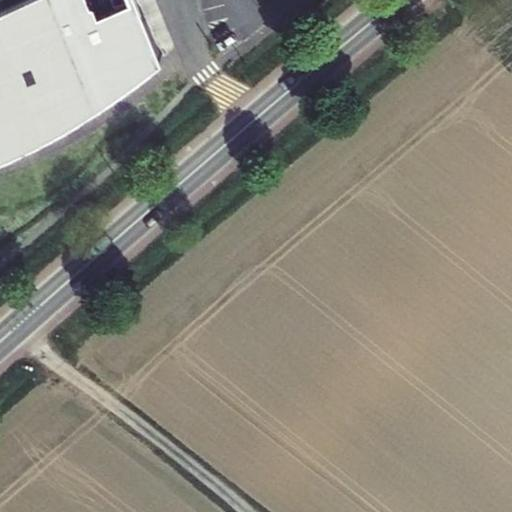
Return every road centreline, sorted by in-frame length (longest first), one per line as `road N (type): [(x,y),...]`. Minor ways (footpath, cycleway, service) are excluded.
road 1 (secondary): [(396,0),(0,338)]
road 2 (track): [(9,330),(250,511)]
